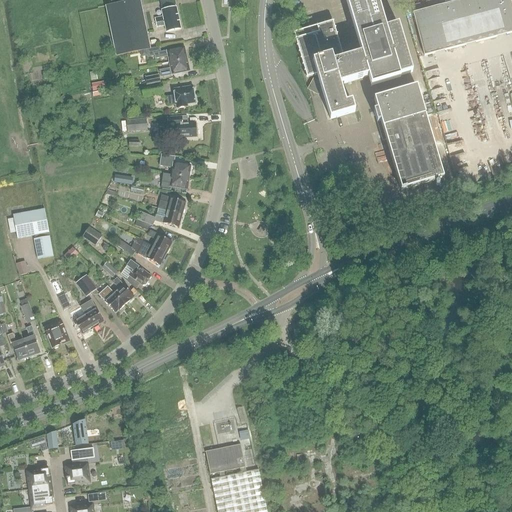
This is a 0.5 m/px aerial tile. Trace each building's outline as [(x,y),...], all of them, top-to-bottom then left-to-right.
[(116,57),(151,49),(140,0),(135,0),(105,6),(116,57)] [(373,85),(412,73),(399,26),(385,31),(376,0),(348,0),(364,54),(344,59),(333,22),(294,33),(307,78),(317,75),(330,120),(355,113),(352,102),(345,104),(340,85),(370,77),(373,85)] [(511,33),(511,7),(510,0),(467,0),(415,13),(426,56),(511,33)] [(166,32),(180,29),(176,8),(161,11),(163,17),(154,19),(156,28),(165,26),(166,32)] [(169,64),(187,60),(184,48),(162,53),(160,47),(141,52),(142,57),(147,56),(148,58),(154,56),(155,59),(161,58),(167,57),(169,64)] [(189,71),(187,60),(169,64),(170,69),(159,70),(161,77),(189,71)] [(160,83),(159,75),(145,78),(146,86),(160,83)] [(100,82),(91,84),(92,91),(101,89),(100,82)] [(163,95),(161,85),(141,89),(143,98),(163,95)] [(175,106),(195,103),(192,87),(173,90),(174,95),(166,96),(167,105),(175,105),(175,106)] [(401,192),(443,179),(416,88),(374,101),(377,111),(373,112),(377,124),(380,123),(401,192)] [(196,123),(180,124),(180,117),(167,117),(167,127),(177,126),(177,138),(196,137),(196,123)] [(147,131),(146,119),(126,121),(127,133),(147,131)] [(161,155),(159,167),(172,168),(171,175),(189,178),(189,177),(191,166),(174,163),(175,157),(161,155)] [(162,182),(161,188),(169,190),(170,187),(187,190),(189,178),(171,175),(163,174),(162,182)] [(115,175),(114,183),(132,186),(133,178),(115,175)] [(131,186),(130,192),(142,194),(144,188),(131,186)] [(162,196),(158,208),(166,210),(181,214),(184,202),(162,196)] [(17,239),(35,236),(35,239),(34,240),(37,260),(53,257),(45,209),(13,215),(17,239)] [(140,212),(137,220),(138,220),(150,225),(153,227),(155,221),(177,228),(181,214),(166,210),(166,211),(164,217),(156,215),(155,218),(140,212)] [(98,211),(95,217),(101,220),(104,214),(98,211)] [(148,231),(150,225),(138,220),(135,226),(148,231)] [(95,247),(102,237),(90,228),(82,238),(95,247)] [(150,231),(147,236),(155,240),(151,247),(165,254),(171,242),(150,231)] [(132,257),(136,252),(118,240),(115,245),(132,257)] [(140,249),(138,254),(159,265),(165,254),(151,247),(144,243),(140,249)] [(75,246),(66,255),(72,262),(82,253),(75,246)] [(144,287),(152,277),(131,262),(128,267),(133,271),(129,276),(144,287)] [(113,278),(118,273),(107,263),(102,268),(113,278)] [(117,278),(112,282),(118,288),(114,293),(126,305),(130,301),(129,300),(133,296),(117,278)] [(86,297),(96,290),(89,280),(79,288),(86,297)] [(108,287),(98,295),(114,313),(118,310),(119,311),(126,305),(114,293),(108,287)] [(64,311),(71,308),(62,289),(55,293),(64,311)] [(91,301),(80,307),(84,314),(93,328),(104,322),(91,301)] [(35,321),(29,304),(21,307),(27,325),(35,321)] [(75,310),(69,314),(82,335),(93,329),(84,314),(79,318),(75,310)] [(62,345),(69,342),(61,321),(44,328),(52,349),(62,345)] [(28,358),(40,353),(30,327),(26,328),(29,337),(22,340),(28,358)] [(326,344),(338,338),(335,330),(323,335),(326,344)] [(18,361),(28,358),(22,340),(16,343),(13,334),(9,336),(18,361)] [(88,445),(85,420),(72,425),(75,447),(88,445)] [(58,449),(56,432),(46,436),(48,450),(58,449)] [(44,438),(38,440),(42,452),(48,450),(44,438)] [(210,475),(245,468),(240,445),(205,452),(210,475)] [(73,466),(65,467),(68,486),(89,483),(86,460),(94,458),(93,449),(71,452),(73,466)] [(48,470),(27,472),(29,491),(51,488),(48,470)] [(267,511),(259,471),(211,481),(217,511),(267,511)] [(51,488),(29,491),(32,509),(53,506),(51,488)] [(98,501),(97,494),(88,495),(89,502),(98,501)]
